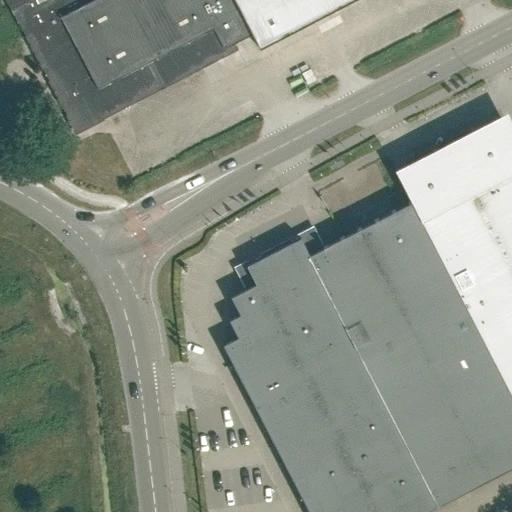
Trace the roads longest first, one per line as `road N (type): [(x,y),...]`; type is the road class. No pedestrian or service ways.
road 1 (tertiary): [(202,189),(511,30)]
road 2 (tertiary): [(158,511),(136,342),(104,265)]
road 3 (tertiary): [(202,189),(159,197),(89,245)]
road 4 (tertiary): [(104,265),(202,189)]
